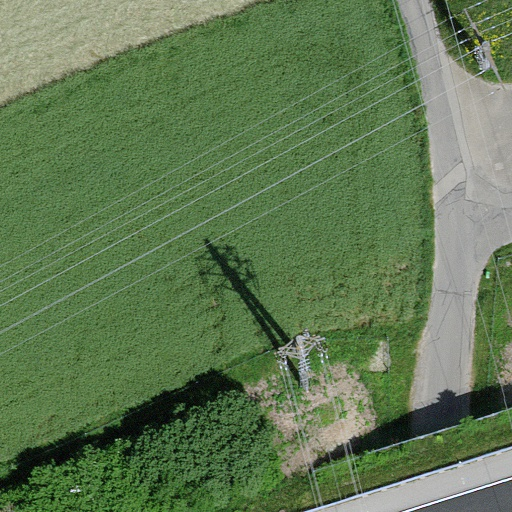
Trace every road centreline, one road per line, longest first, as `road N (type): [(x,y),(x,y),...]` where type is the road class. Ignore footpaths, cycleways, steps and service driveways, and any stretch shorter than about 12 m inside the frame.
road 1 (unclassified): [(434,511),(457,235)]
road 2 (unclassified): [(411,0),(439,100),(457,235)]
